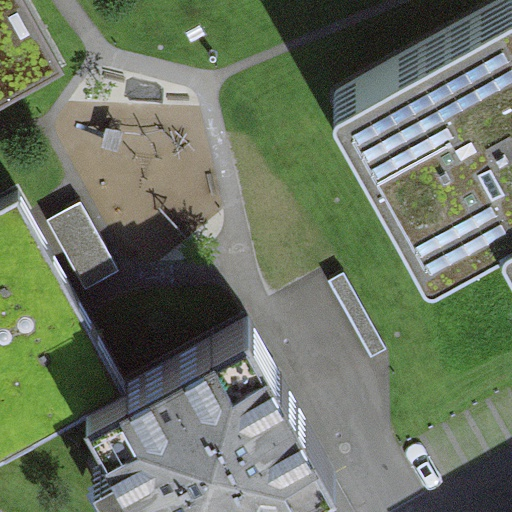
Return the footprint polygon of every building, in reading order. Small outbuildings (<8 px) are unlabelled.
[(0,0),(0,114),(75,73),(33,0),(0,0)] [(501,224),(511,217),(511,0),(500,0),(332,95),(428,265),(501,224)] [(0,209),(0,455),(97,403),(137,381),(33,192),(0,209)] [(84,201),(52,216),(82,278),(114,263),(84,201)] [(511,217),(501,224),(511,243),(511,217)] [(137,381),(97,403),(125,453),(112,460),(140,511),(272,511),(350,469),(263,312),(137,381)]
